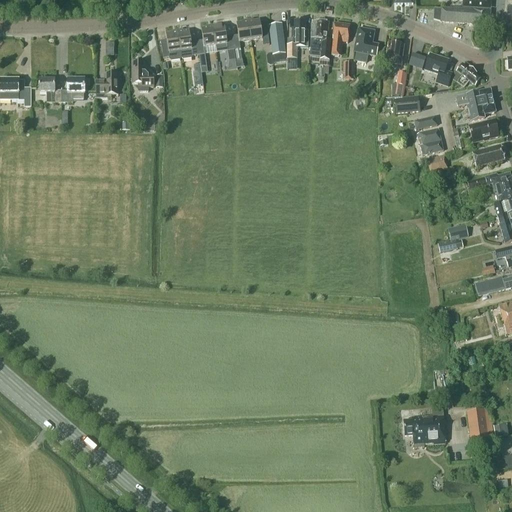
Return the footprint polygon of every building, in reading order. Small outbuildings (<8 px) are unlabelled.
[(464,0),(465,8),(490,9),(490,0),(464,0)] [(433,20),(440,22),(440,24),(472,26),(472,30),(489,31),(490,12),(452,9),(434,9),(433,20)] [(260,21),(248,23),(251,41),(262,40),(263,47),(270,46),(267,28),(261,29),(260,21)] [(306,21),(294,21),(294,29),(292,29),(292,40),(293,40),(293,46),(287,46),(287,61),(297,61),(297,48),(308,48),(308,31),(305,31),(306,21)] [(312,22),(310,57),(321,58),(320,63),(329,63),(331,46),(325,45),(326,35),(328,35),(329,24),(312,22)] [(235,60),(236,60),(242,59),(239,43),(251,41),(248,23),(237,25),(238,36),(232,37),(235,60)] [(347,41),(349,26),(334,24),(332,42),(331,53),(337,54),(338,40),(347,41)] [(273,56),(285,55),(281,25),(269,26),(273,56)] [(237,70),(236,60),(235,60),(232,37),(226,38),(224,26),(213,28),(216,53),(224,52),(227,72),(237,70)] [(199,56),(205,55),(216,53),(213,28),(201,30),(203,41),(197,42),(199,56)] [(372,44),(374,32),(358,29),(356,42),(358,42),(356,59),(364,61),(365,55),(376,58),(376,61),(382,62),(384,49),(378,48),(379,46),(372,44)] [(189,31),(177,33),(180,52),(180,58),(183,60),(191,59),(193,57),(199,56),(197,42),(191,43),(189,31)] [(177,33),(166,35),(167,41),(161,42),(163,59),(169,58),(169,60),(171,62),(179,61),(180,58),(180,52),(177,33)] [(404,46),(388,44),(385,64),(401,66),(404,46)] [(429,55),(424,71),(438,76),(435,83),(448,87),(452,74),(445,72),(449,61),(429,55)] [(148,89),(154,89),(154,76),(148,77),(145,74),(145,63),(132,63),(132,85),(138,85),(138,89),(138,93),(148,93),(148,89)] [(343,63),(343,81),(354,81),(354,63),(343,63)] [(468,70),(462,66),(456,74),(461,77),(456,83),(463,89),(469,83),(474,87),(480,80),(475,76),(476,75),(469,69),(468,70)] [(201,79),(200,72),(192,73),(193,81),(201,79)] [(407,74),(398,73),(396,85),(395,85),(395,89),(392,89),(392,98),(405,97),(404,89),(405,87),(407,74)] [(105,75),(105,81),(96,81),(96,100),(111,100),(111,96),(118,96),(118,74),(105,75)] [(24,81),(19,81),(0,80),(0,101),(24,101),(24,108),(31,108),(31,89),(24,89),(24,81)] [(59,104),(59,91),(55,91),(56,80),(39,81),(39,93),(47,93),(47,103),(59,104)] [(68,91),(59,91),(59,104),(61,104),(61,108),(67,108),(68,104),(73,104),(73,94),(85,94),(85,80),(68,80),(68,91)] [(495,113),(490,91),(457,98),(457,101),(458,109),(467,107),(470,122),(485,119),(484,116),(495,113)] [(418,99),(394,102),(396,115),(420,112),(418,99)] [(437,127),(435,117),(413,122),(415,132),(437,127)] [(473,145),(498,138),(494,122),(486,124),(486,123),(475,125),(475,126),(468,128),(473,145)] [(443,152),(438,129),(416,135),(422,157),(443,152)] [(505,162),(501,147),(472,155),(476,169),(505,162)] [(444,156),(426,160),(430,175),(448,171),(444,156)] [(511,179),(511,180),(510,175),(498,178),(496,176),(467,184),(469,191),(492,185),(494,194),(496,193),(499,205),(511,201),(511,179)] [(507,215),(511,214),(511,203),(494,208),(497,219),(507,217),(507,215)] [(511,224),(511,214),(507,215),(507,217),(497,219),(501,231),(511,228),(510,225),(511,224)] [(486,222),(480,224),(481,230),(488,229),(486,222)] [(511,224),(510,225),(511,228),(501,231),(505,246),(511,244),(511,224)] [(466,226),(448,230),(450,242),(468,238),(466,226)] [(455,241),(437,245),(439,254),(457,250),(455,241)] [(511,246),(494,251),(496,260),(505,258),(508,269),(511,268),(511,246)] [(493,267),(481,270),(483,277),(495,274),(493,267)] [(478,299),(511,289),(511,275),(507,276),(507,279),(503,280),(502,278),(474,285),(478,299)] [(511,304),(498,308),(506,335),(511,333),(511,304)] [(475,339),(492,335),(488,315),(471,319),(475,339)] [(424,448),(424,446),(446,445),(446,442),(443,409),(432,410),(432,417),(413,418),(413,421),(404,422),(405,437),(413,437),(414,449),(424,448)] [(489,440),(485,410),(466,413),(470,442),(489,440)] [(506,425),(493,427),(495,439),(508,437),(506,425)] [(511,456),(492,460),(495,472),(511,468),(511,456)]
